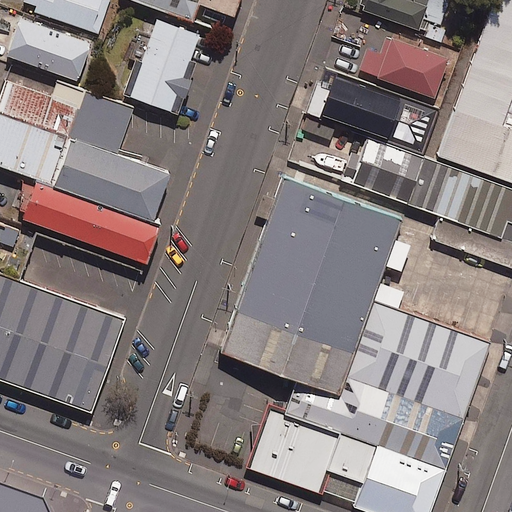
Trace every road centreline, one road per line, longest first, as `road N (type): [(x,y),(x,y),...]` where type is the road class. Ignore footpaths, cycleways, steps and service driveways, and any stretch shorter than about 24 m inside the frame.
road 1 (unclassified): [(296,0),(126,476)]
road 2 (tertiary): [(0,431),(126,476)]
